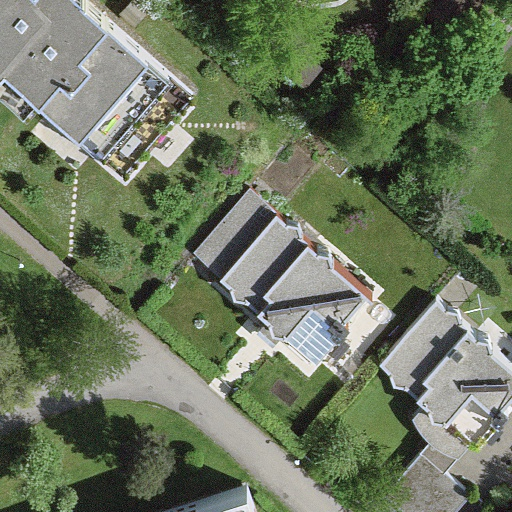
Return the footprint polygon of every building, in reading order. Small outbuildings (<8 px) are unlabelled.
[(40,0),(0,0),(0,88),(16,103),(32,85),(128,169),(194,94),(87,0),(41,0),(40,0)] [(379,299),(281,213),(222,279),(290,340),(324,302),(353,328),(379,299)] [(511,410),(511,365),(438,303),(384,367),(480,449),(511,410)] [(462,511),(473,500),(424,458),(389,498),(405,511),(462,511)] [(266,511),(259,489),(189,511),(266,511)]
